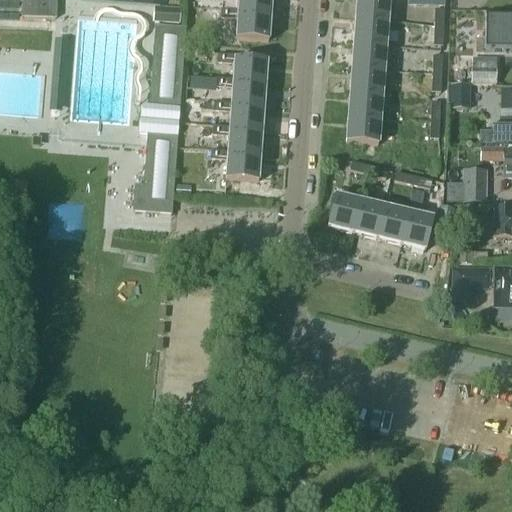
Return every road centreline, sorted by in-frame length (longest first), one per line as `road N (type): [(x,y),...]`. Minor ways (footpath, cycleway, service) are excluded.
road 1 (residential): [(511,373),(285,322),(289,261)]
road 2 (residential): [(289,261),(307,0)]
road 3 (residential): [(426,293),(289,261)]
